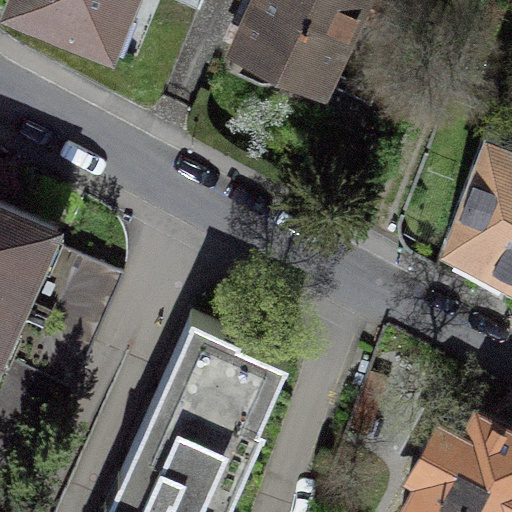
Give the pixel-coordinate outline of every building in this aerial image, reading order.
[(12,0),(11,5),(108,44),(125,0),(183,0),(199,6),(201,0),(12,0)] [(256,0),(228,64),(257,77),(261,78),(265,79),(269,78),(273,77),(275,75),(278,73),(279,71),(280,69),(283,64),(320,81),(322,78),(357,0),(256,0)] [(357,0),(322,78),(346,89),(370,100),(415,3),(407,0),(357,0)] [(503,267),(511,271),(511,131),(487,123),(445,236),(503,267)] [(0,334),(43,237),(50,220),(55,223),(56,221),(0,197),(0,334)] [(56,242),(43,237),(0,334),(0,352),(71,383),(120,270),(56,242)] [(220,511),(261,423),(262,423),(264,420),(257,417),(284,358),(285,358),(286,355),(237,333),(239,330),(191,308),(190,311),(191,312),(120,471),(119,471),(104,503),(111,506),(108,511),(220,511)] [(423,472),(401,511),(511,511),(511,413),(482,398),(473,415),(454,405),(446,420),(441,418),(415,467),(423,472)]
